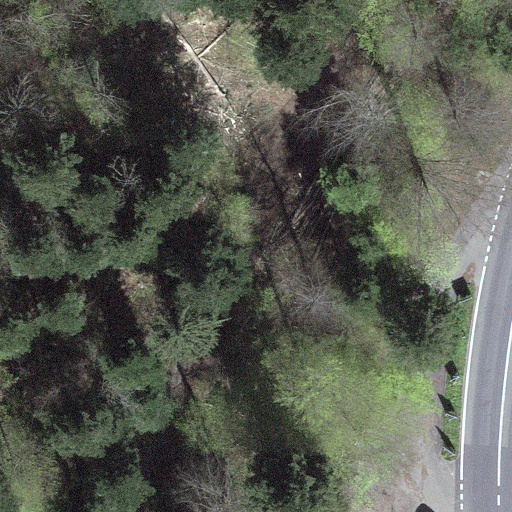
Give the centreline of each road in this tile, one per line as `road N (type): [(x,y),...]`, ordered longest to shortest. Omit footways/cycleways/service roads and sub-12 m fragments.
road 1 (track): [(378,0),(178,318),(113,511)]
road 2 (unclassified): [(464,511),(438,482),(406,411),(409,292),(465,209),(511,185)]
road 3 (primary): [(499,511),(497,449),(511,316)]
